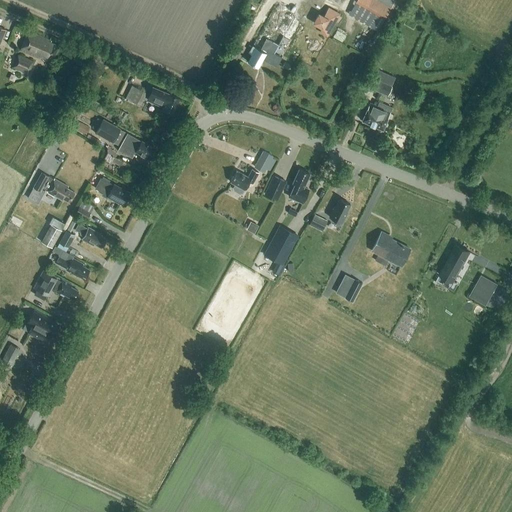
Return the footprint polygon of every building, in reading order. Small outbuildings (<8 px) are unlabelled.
[(372,0),(368,9),(387,20),(398,0),(372,0)] [(276,67),(300,24),(302,21),(274,6),(249,52),(252,54),(248,61),(258,67),(262,59),(276,67)] [(320,32),(327,36),(334,23),(327,20),(320,32)] [(51,41),(31,33),(32,33),(28,31),(20,50),(41,59),(41,57),(51,61),(58,46),(50,43),(51,41)] [(28,73),(33,62),(18,55),(13,67),(28,73)] [(388,96),(392,86),(376,79),(372,89),(388,96)] [(136,104),(142,91),(131,85),(125,98),(136,104)] [(155,87),(149,101),(163,107),(162,109),(172,113),(179,97),(169,93),(155,87)] [(388,119),(390,112),(392,107),(379,101),(377,106),(370,103),(367,109),(361,120),(370,124),(369,125),(374,127),(374,126),(383,130),(388,119)] [(117,121),(123,123),(128,114),(122,111),(117,121)] [(113,143),(121,128),(103,118),(102,121),(97,118),(92,127),(96,130),(95,133),(113,143)] [(80,123),(79,131),(89,132),(90,124),(80,123)] [(127,133),(118,150),(132,158),(135,151),(150,159),(156,148),(127,133)] [(264,173),(266,169),(271,172),(277,160),(272,158),(273,156),(263,150),(254,167),(264,173)] [(111,162),(114,156),(108,153),(105,159),(111,162)] [(243,189),(245,190),(249,182),(252,184),(259,173),(252,169),(248,177),(236,170),(230,182),(235,184),(233,187),(234,190),(239,193),(242,192),(243,189)] [(303,187),(309,174),(299,169),(293,183),(297,184),(291,197),(302,202),(308,189),(303,187)] [(43,174),(35,190),(32,196),(38,199),(44,189),(49,191),(48,193),(64,201),(65,200),(70,203),(75,193),(70,190),(71,188),(55,180),(54,182),(49,179),(49,178),(43,174)] [(264,194),(277,200),(286,181),(272,175),(264,194)] [(125,205),(130,196),(120,191),(121,189),(109,183),(100,179),(95,189),(103,193),(103,194),(125,205)] [(342,223),(347,212),(346,212),(350,204),(339,199),(335,206),(329,217),(342,223)] [(87,219),(91,212),(78,205),(75,212),(87,219)] [(297,212),(290,209),(287,214),(295,217),(297,212)] [(9,223),(20,228),(23,221),(13,215),(9,223)] [(315,215),(309,226),(321,232),(327,221),(315,215)] [(247,229),(254,233),(258,226),(251,222),(247,229)] [(52,247),(61,230),(50,224),(41,241),(52,247)] [(101,248),(106,239),(99,235),(100,234),(89,227),(88,229),(78,224),(75,229),(84,234),(82,239),(93,245),(94,244),(101,248)] [(297,235),(280,226),(265,254),(282,264),(297,235)] [(68,247),(74,235),(66,231),(60,243),(68,247)] [(401,266),(410,249),(386,236),(387,235),(381,232),(372,250),(378,253),(375,260),(385,265),(388,259),(401,266)] [(254,240),(248,256),(258,259),(264,244),(254,240)] [(60,243),(57,248),(63,251),(65,252),(68,247),(60,243)] [(453,280),(468,251),(455,244),(440,274),(453,280)] [(84,264),(73,258),(73,257),(65,252),(63,251),(60,257),(59,256),(56,263),(67,269),(66,270),(81,278),(83,276),(85,277),(90,269),(83,266),(84,264)] [(62,279),(61,281),(57,279),(59,276),(49,270),(48,273),(43,271),(33,288),(49,297),(52,290),(55,292),(70,300),(71,297),(73,298),(78,291),(70,287),(72,285),(62,279)] [(361,283),(345,275),(336,293),(352,301),(361,283)] [(477,284),(492,293),(497,284),(482,275),(477,284)] [(28,333),(39,339),(41,335),(44,337),(47,333),(53,336),(59,326),(49,320),(50,318),(35,310),(27,323),(28,324),(28,323),(32,325),(28,333)] [(16,364),(20,346),(10,343),(6,362),(16,364)]
